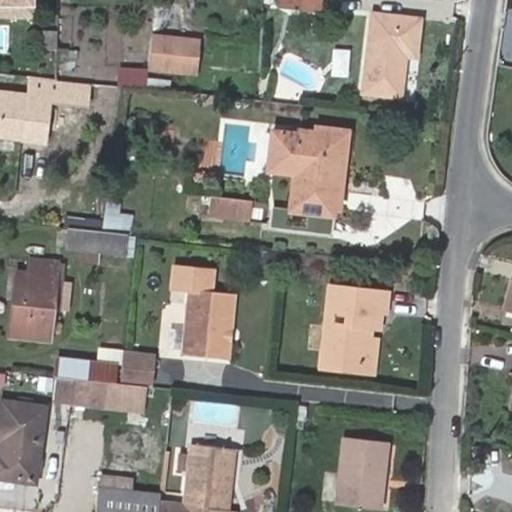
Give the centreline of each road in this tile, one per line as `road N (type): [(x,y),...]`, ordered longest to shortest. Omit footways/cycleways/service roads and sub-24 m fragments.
road 1 (residential): [(440,511),(461,195)]
road 2 (residential): [(461,195),(488,0)]
